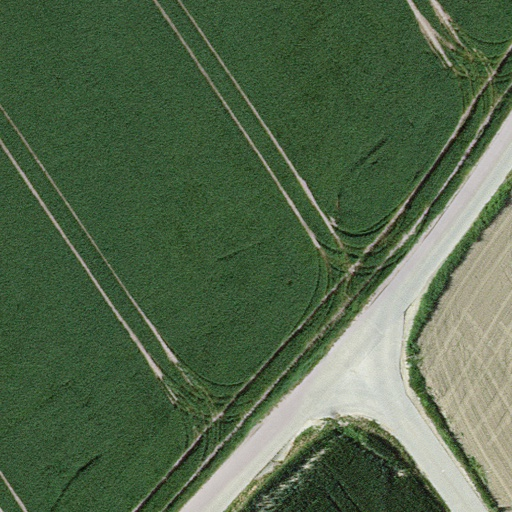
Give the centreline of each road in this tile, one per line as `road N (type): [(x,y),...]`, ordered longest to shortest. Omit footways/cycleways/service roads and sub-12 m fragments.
road 1 (track): [(208,511),(359,353),(511,132)]
road 2 (track): [(470,511),(359,353)]
